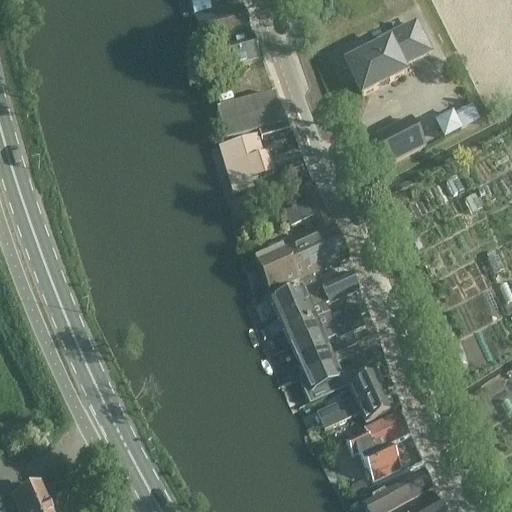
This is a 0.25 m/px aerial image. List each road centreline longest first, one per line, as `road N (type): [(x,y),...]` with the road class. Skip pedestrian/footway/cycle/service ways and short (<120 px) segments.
road 1 (tertiary): [(468,511),(260,0)]
road 2 (primary): [(117,432),(31,235),(0,131)]
road 3 (unclassified): [(0,470),(117,432)]
